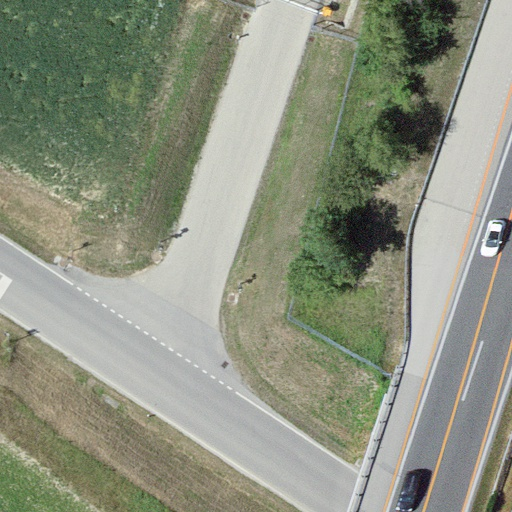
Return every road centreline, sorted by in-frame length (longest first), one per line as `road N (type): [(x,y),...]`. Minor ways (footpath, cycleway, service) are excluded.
road 1 (tertiary): [(359,511),(0,272)]
road 2 (motorway): [(511,257),(427,511)]
